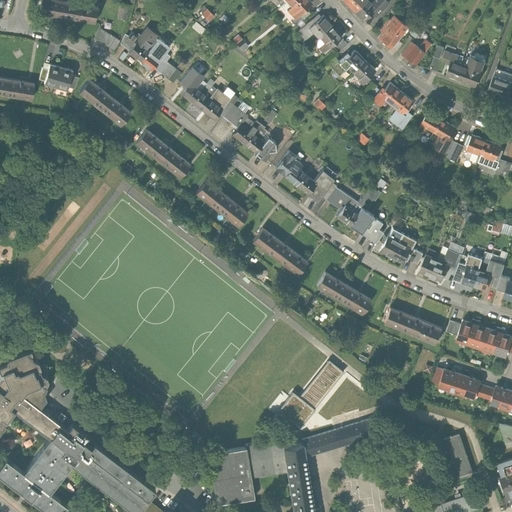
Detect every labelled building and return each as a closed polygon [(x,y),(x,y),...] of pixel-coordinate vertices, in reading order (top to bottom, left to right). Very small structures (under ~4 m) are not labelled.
[(57,18),(60,0),(57,0),(39,0),(39,6),(38,15),(57,18)] [(76,21),(79,3),(71,2),(60,0),(57,18),(76,21)] [(312,3),(308,0),(288,0),(286,2),(291,7),(287,11),(294,19),(306,9),(312,3)] [(341,0),(354,12),(366,0),(341,0)] [(373,0),(371,2),(368,0),(366,0),(354,12),(365,23),(372,15),(376,18),(390,4),(386,0),(373,0)] [(120,1),(117,18),(126,19),(129,3),(120,1)] [(79,3),(76,21),(95,24),(96,15),(98,6),(79,3)] [(306,9),(294,19),(293,21),(297,25),(298,24),(305,18),(310,14),(306,9)] [(210,13),(207,10),(202,15),(205,18),(210,13)] [(205,18),(209,22),(214,17),(210,13),(205,18)] [(311,25),(308,28),(314,34),(316,32),(320,38),(333,27),(323,15),(311,25)] [(381,33),(377,38),(393,50),(399,42),(410,28),(394,16),(391,21),(389,20),(379,32),(381,33)] [(311,25),(305,18),(298,24),(304,31),(308,28),(311,25)] [(333,27),(320,38),(325,44),(319,49),(323,55),(333,47),(343,39),(333,27)] [(140,64),(154,46),(160,37),(147,28),(140,37),(132,32),(128,37),(126,35),(121,41),(119,44),(127,49),(129,51),(127,54),(140,64)] [(100,29),(94,39),(114,51),(119,44),(121,41),(100,29)] [(242,39),(239,35),(233,40),(237,44),(242,39)] [(242,39),(237,44),(244,51),(249,46),(242,39)] [(343,39),(333,47),(339,53),(348,45),(343,39)] [(411,43),(401,57),(416,68),(432,45),(425,40),(419,49),(411,43)] [(399,42),(393,50),(397,52),(402,45),(399,42)] [(157,73),(166,62),(160,57),(163,53),(154,46),(140,64),(152,72),(154,70),(156,71),(157,73)] [(433,59),(440,62),(444,52),(445,50),(437,47),(433,59)] [(339,62),(338,63),(347,72),(349,70),(354,75),(366,62),(355,51),(350,57),(347,54),(339,62)] [(455,82),(460,65),(463,59),(444,52),(440,62),(450,65),(445,78),(455,82)] [(335,58),(324,68),(328,72),(338,63),(339,62),(335,58)] [(466,68),(460,65),(455,82),(476,90),(486,64),(470,58),(466,68)] [(61,65),(49,61),(43,83),(54,87),(61,65)] [(166,62),(157,73),(167,80),(176,69),(166,62)] [(377,73),(366,62),(354,75),(360,81),(359,82),(363,87),(377,73)] [(67,90),(74,68),(61,65),(54,87),(67,90)] [(276,76),(281,71),(277,67),(272,71),(276,76)] [(176,69),(167,80),(172,84),(181,73),(176,69)] [(184,89),(179,95),(191,104),(200,93),(196,89),(204,78),(192,69),(180,84),(182,86),(181,87),(183,88),(184,89)] [(285,75),(281,71),(276,76),(279,80),(285,75)] [(511,78),(495,73),(488,94),(508,101),(511,89),(511,78)] [(0,79),(0,96),(5,98),(8,80),(0,79)] [(23,83),(8,80),(5,98),(32,102),(35,84),(23,83)] [(89,80),(79,93),(101,111),(111,98),(100,89),(89,80)] [(378,89),(372,84),(363,93),(369,99),(378,89)] [(382,90),(372,101),(380,108),(385,103),(391,107),(402,94),(391,85),(385,93),(382,90)] [(209,100),(200,93),(191,104),(204,114),(214,122),(219,115),(229,102),(231,100),(217,89),(209,100)] [(277,89),(268,91),(270,100),(278,98),(277,89)] [(402,94),(391,107),(397,113),(389,122),(398,129),(406,119),(404,118),(415,104),(402,94)] [(111,98),(101,111),(120,126),(130,113),(121,105),(111,98)] [(323,104),(319,99),(313,105),(317,109),(323,104)] [(229,102),(219,115),(224,118),(234,105),(229,102)] [(326,108),(323,104),(317,109),(321,113),(326,108)] [(238,109),(234,105),(224,118),(228,121),(238,109)] [(237,129),(232,136),(245,146),(254,135),(258,130),(262,125),(257,122),(255,125),(249,121),(251,119),(238,109),(228,121),(234,127),(237,129)] [(262,125),(258,130),(262,133),(264,130),(267,126),(269,127),(277,116),(272,111),(262,125)] [(427,131),(434,135),(442,122),(428,114),(417,132),(424,136),(427,131)] [(398,129),(403,133),(413,118),(409,115),(406,119),(398,129)] [(457,130),(442,122),(434,135),(440,139),(433,150),(446,157),(454,144),(454,143),(450,140),(457,130)] [(150,156),(160,142),(146,130),(140,138),(135,144),(150,156)] [(273,137),(264,130),(262,133),(258,130),(254,135),(265,144),(270,139),(273,137)] [(265,144),(254,135),(245,146),(256,155),(266,163),(276,151),(276,144),(270,139),(265,144)] [(366,139),(362,136),(355,144),(359,148),(366,139)] [(344,141),(337,137),(333,144),(341,148),(344,141)] [(467,152),(480,157),(485,142),(473,137),(467,152)] [(370,143),(366,139),(359,148),(363,151),(370,143)] [(164,167),(175,154),(168,148),(160,142),(150,156),(164,167)] [(501,148),(485,142),(480,157),(489,160),(487,165),(494,168),(501,148)] [(454,144),(446,157),(445,159),(456,165),(464,149),(454,144)] [(282,176),(296,187),(305,175),(301,172),(305,167),(295,159),(296,157),(288,151),(274,170),(282,176)] [(175,154),(164,167),(179,179),(185,172),(190,166),(175,154)] [(511,166),(499,162),(495,173),(507,177),(511,166)] [(315,183),(305,175),(296,187),(308,196),(310,198),(311,203),(317,203),(318,204),(323,200),(333,185),(335,182),(323,173),(315,183)] [(207,181),(196,194),(218,213),(229,200),(217,189),(207,181)] [(386,184),(381,181),(377,187),(382,190),(386,184)] [(323,200),(326,202),(336,189),(337,188),(333,185),(323,200)] [(336,189),(326,202),(330,205),(340,192),(336,189)] [(350,228),(358,216),(364,208),(340,192),(330,205),(341,213),(343,215),(339,220),(350,228)] [(229,200),(218,213),(237,228),(248,215),(237,206),(229,200)] [(358,216),(350,228),(366,238),(369,240),(375,231),(379,233),(383,226),(377,222),(376,223),(371,220),(369,223),(358,216)] [(267,254),(277,240),(262,229),(257,236),(252,243),(267,254)] [(375,231),(369,240),(373,243),(379,233),(375,231)] [(379,233),(373,243),(377,245),(383,235),(379,233)] [(400,242),(390,260),(402,266),(405,259),(414,241),(402,236),(400,242)] [(383,248),(379,254),(390,260),(400,242),(388,237),(383,248)] [(282,265),(292,251),(285,246),(277,240),(267,254),(282,265)] [(292,251),(282,265),(297,277),(301,270),(307,263),(292,251)] [(412,251),(408,262),(413,264),(418,253),(412,251)] [(418,253),(413,264),(418,266),(423,255),(418,253)] [(450,266),(458,268),(462,258),(447,253),(444,263),(438,261),(430,279),(441,283),(442,280),(443,281),(445,281),(450,266)] [(419,274),(430,279),(438,261),(427,256),(424,263),(419,274)] [(495,276),(501,279),(506,266),(491,261),(487,274),(479,271),(473,289),(485,293),(487,287),(489,288),(490,288),(495,276)] [(450,266),(445,281),(453,284),(458,268),(450,266)] [(462,286),(473,289),(479,271),(468,267),(466,273),(462,286)] [(326,273),(317,287),(341,300),(349,287),(337,280),(326,273)] [(268,278),(262,274),(258,279),(263,284),(268,278)] [(497,291),(501,279),(495,276),(490,288),(497,291)] [(509,281),(501,279),(497,291),(505,293),(509,281)] [(301,290),(295,286),(291,291),(297,295),(301,290)] [(349,287),(341,300),(364,314),(372,300),(359,293),(349,287)] [(313,311),(306,306),(302,313),(309,318),(313,311)] [(386,323),(403,330),(410,314),(393,307),(388,318),(386,323)] [(403,330),(420,338),(427,322),(419,318),(410,314),(403,330)] [(468,344),(476,321),(472,319),(471,323),(468,322),(462,320),(461,324),(457,336),(456,340),(468,344)] [(449,321),(446,332),(457,336),(461,324),(449,321)] [(480,322),(476,321),(468,344),(481,348),(487,328),(480,326),(479,326),(480,322)] [(444,330),(427,322),(420,338),(437,345),(439,339),(444,330)] [(493,330),(487,328),(481,348),(493,352),(501,329),(497,327),(495,331),(493,330)] [(505,330),(501,329),(493,352),(506,356),(507,351),(511,339),(511,336),(506,334),(503,334),(505,330)] [(42,381),(44,380),(43,377),(44,374),(41,373),(39,369),(36,368),(34,362),(35,359),(32,358),(31,354),(28,353),(26,350),(24,351),(23,348),(25,345),(22,344),(21,343),(6,349),(0,357),(0,430),(5,423),(4,422),(14,409),(50,436),(23,470),(5,457),(0,463),(0,473),(22,491),(23,490),(30,495),(29,496),(49,511),(60,511),(67,503),(49,490),(71,461),(102,485),(136,511),(165,511),(164,510),(163,511),(147,499),(155,489),(94,442),(90,446),(83,440),(87,434),(80,428),(72,422),(68,428),(35,403),(40,396),(39,392),(45,389),(45,388),(46,385),(43,384),(42,381)] [(288,396),(278,409),(286,416),(300,427),(315,409),(314,408),(319,402),(317,401),(316,399),(318,396),(319,398),(321,399),(328,390),(335,381),(334,380),(332,379),(334,376),(336,377),(337,378),(343,371),(328,359),(299,396),(296,393),(292,391),(288,396)] [(440,384),(445,368),(437,365),(432,382),(440,384)] [(447,388),(457,391),(463,371),(456,369),(445,366),(445,368),(440,384),(448,387),(447,388)] [(463,371),(457,391),(466,394),(467,392),(477,396),(478,394),(481,383),(483,377),(472,374),(463,371)] [(401,383),(395,380),(392,385),(399,389),(401,383)] [(497,382),(495,388),(491,399),(491,400),(501,403),(500,406),(509,409),(511,401),(511,386),(508,385),(497,382)] [(491,399),(495,388),(481,383),(478,394),(491,399)] [(301,443),(283,445),(287,471),(293,511),(313,511),(305,455),(373,435),(368,419),(301,439),(301,443)] [(511,426),(498,422),(507,447),(511,445),(511,426)] [(459,433),(444,438),(457,477),(472,472),(459,433)] [(282,438),(245,444),(245,447),(250,477),(260,475),(287,471),(283,445),(282,438)] [(250,477),(245,447),(208,453),(216,504),(253,498),(250,477)] [(508,498),(509,497),(511,496),(511,458),(498,463),(501,474),(500,474),(508,498)] [(416,511),(463,511),(481,506),(476,491),(441,503),(416,511)]
